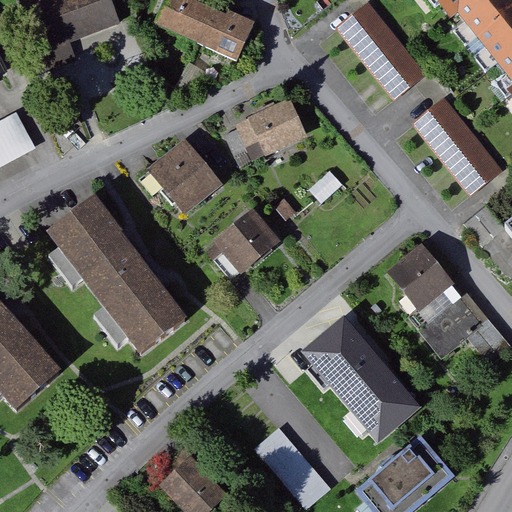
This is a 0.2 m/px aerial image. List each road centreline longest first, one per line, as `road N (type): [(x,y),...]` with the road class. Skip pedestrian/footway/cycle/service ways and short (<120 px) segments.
road 1 (residential): [(420,210),(191,407),(85,511)]
road 2 (residential): [(287,63),(256,86),(0,211)]
road 3 (residential): [(420,210),(287,63)]
road 4 (residential): [(511,316),(420,210)]
